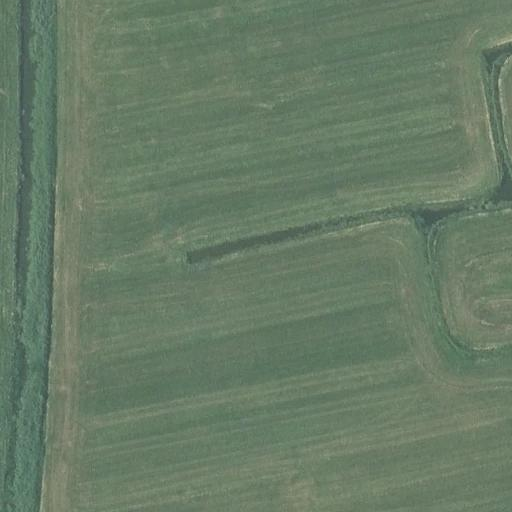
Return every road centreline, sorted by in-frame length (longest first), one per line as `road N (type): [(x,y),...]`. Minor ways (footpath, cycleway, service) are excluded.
road 1 (unclassified): [(0,213),(152,208),(345,158)]
road 2 (unclassified): [(345,158),(0,164)]
road 3 (unclassified): [(345,158),(511,127)]
